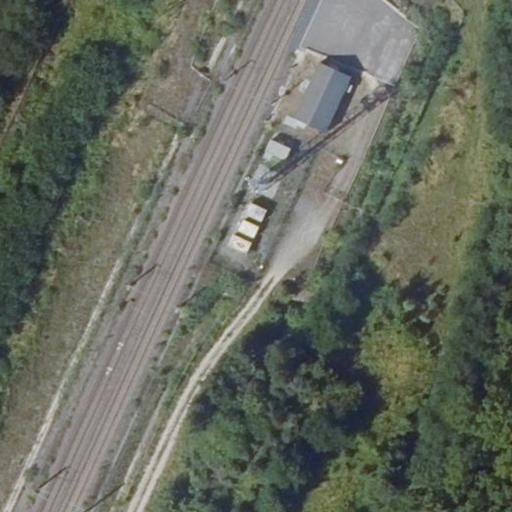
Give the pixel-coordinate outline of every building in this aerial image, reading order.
[(314,61),(295,119),(330,130),(349,71),(314,61)] [(265,155),(286,160),(290,145),(269,139),(265,155)] [(253,163),(247,179),(267,186),(273,170),(253,163)] [(249,202),(244,215),(262,221),(267,208),(249,202)] [(232,233),(227,246),(249,253),(253,240),(232,233)]
